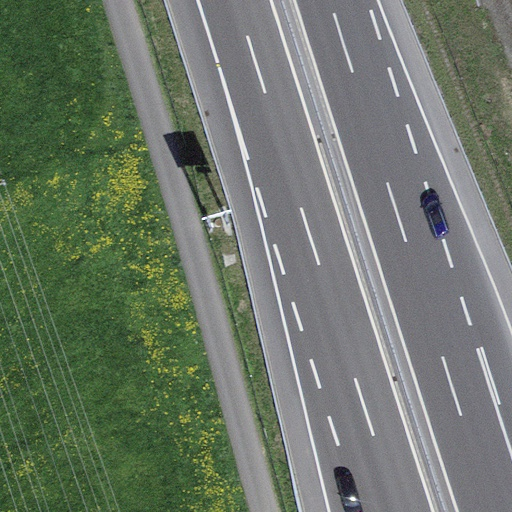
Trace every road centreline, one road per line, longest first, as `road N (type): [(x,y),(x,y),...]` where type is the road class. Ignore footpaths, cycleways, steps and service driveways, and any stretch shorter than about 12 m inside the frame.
road 1 (motorway): [(496,511),(328,0)]
road 2 (motorway): [(234,0),(398,511)]
